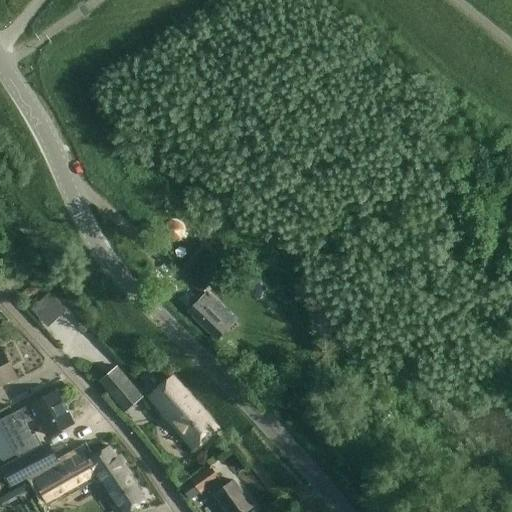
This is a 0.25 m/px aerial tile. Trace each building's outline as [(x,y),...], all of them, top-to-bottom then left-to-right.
[(205,247),(182,271),(203,292),(226,267),(205,247)] [(253,277),(245,286),(263,303),(266,298),(270,301),(277,292),(266,282),(263,286),(253,277)] [(49,289),(32,308),(53,327),(70,308),(49,289)] [(202,298),(194,307),(188,312),(217,340),(234,323),(236,320),(221,305),(215,310),(202,298)] [(2,348),(0,349),(0,385),(16,377),(2,348)] [(100,381),(120,405),(137,391),(117,367),(100,381)] [(149,397),(194,450),(218,429),(173,376),(149,397)] [(38,402),(0,421),(0,442),(8,439),(20,462),(2,471),(10,486),(57,462),(57,461),(54,462),(46,446),(48,445),(48,444),(42,447),(36,434),(32,436),(25,423),(39,416),(49,436),(73,424),(56,391),(37,401),(38,402)] [(121,511),(126,511),(128,511),(145,499),(109,446),(89,460),(83,451),(34,480),(47,503),(97,473),(121,511)] [(191,480),(192,481),(183,488),(190,498),(199,492),(200,493),(209,486),(227,511),(244,511),(253,506),(234,480),(225,487),(211,466),(191,480)]
